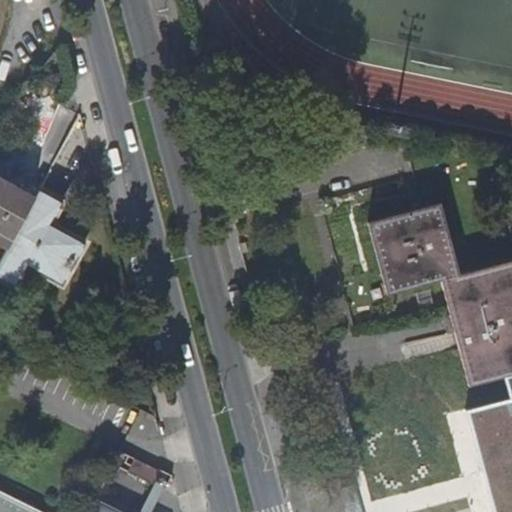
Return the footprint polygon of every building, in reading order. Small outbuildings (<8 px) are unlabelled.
[(24,106),(17,99),(5,113),(13,119),(24,106)] [(281,171),(366,147),(359,123),(355,122),(273,145),(281,171)] [(379,144),(375,127),(359,123),(366,147),(379,144)] [(0,229),(14,237),(34,200),(0,181),(0,229)] [(64,197),(42,185),(39,190),(62,201),(64,197)] [(62,201),(39,190),(34,200),(14,237),(0,262),(0,278),(15,287),(27,265),(61,283),(84,241),(50,223),(62,201)] [(511,376),(511,260),(460,274),(453,251),(441,205),(405,213),(369,222),(389,295),(436,282),(442,281),(450,311),(452,322),(457,341),(459,347),(470,387),(507,378),(511,376)] [(511,511),(511,376),(507,378),(511,398),(473,408),(491,482),(498,511),(511,511)] [(154,480),(115,460),(108,474),(161,500),(168,485),(155,478),(154,480)] [(96,511),(91,509),(89,511),(21,511),(0,501),(0,511),(96,511)]
